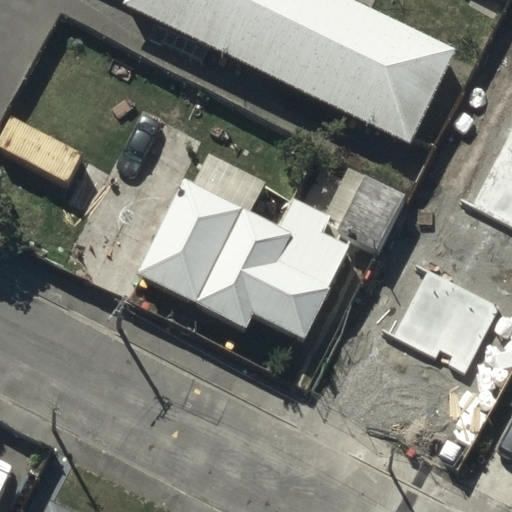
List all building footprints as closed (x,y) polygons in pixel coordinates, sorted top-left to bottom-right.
[(136,0),(128,18),(406,151),(451,57),(330,0),(136,0)] [(511,104),(463,199),(511,225),(511,104)] [(91,168),(20,132),(0,171),(0,178),(69,212),(91,168)] [(405,206),(349,177),(325,223),(343,232),(339,240),(377,260),(405,206)] [(184,194),(137,288),(237,337),(247,327),(302,353),(350,256),(322,242),(329,228),(295,211),(280,241),(184,194)] [(501,306),(415,263),(380,332),(466,375),(501,306)]
